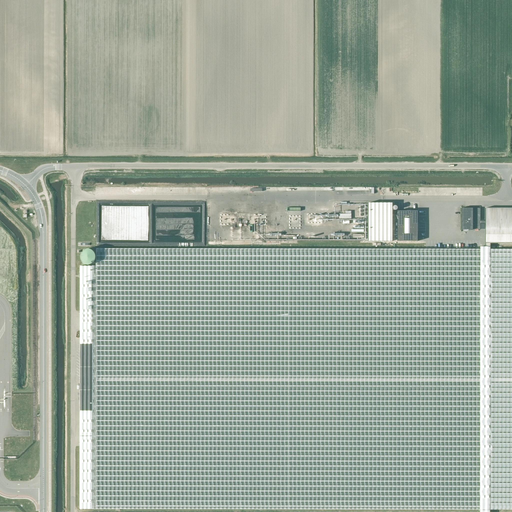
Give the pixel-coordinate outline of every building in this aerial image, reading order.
[(368,241),(392,241),(392,204),(369,205),(368,241)] [(472,208),(462,208),(462,230),(480,230),(480,224),(485,224),(485,247),(490,247),(490,243),(505,243),(511,243),(511,208),(485,208),(485,221),(480,221),(480,208),(475,208),(472,208)] [(418,211),(398,211),(397,241),(418,241),(418,211)] [(511,249),(490,250),(490,247),(485,247),(480,247),(480,250),(426,249),(96,249),(96,266),(80,266),(80,267),(80,509),(480,509),(480,511),(490,511),(490,509),(511,509),(511,249)] [(89,265),(90,265),(91,265),(91,264),(92,264),(93,264),(93,263),(94,263),(94,262),(95,262),(95,261),(96,260),(96,259),(96,258),(96,257),(96,256),(96,255),(96,254),(95,254),(95,253),(95,252),(94,252),(94,251),(93,251),(93,250),(92,250),(91,250),(91,249),(90,249),(89,249),(88,249),(87,249),(86,249),(86,250),(85,250),(84,250),(84,251),(83,251),(82,252),(82,253),(81,253),(81,254),(81,255),(80,255),(80,256),(80,257),(80,258),(80,259),(81,259),(81,260),(81,261),(82,262),(82,263),(83,263),(84,264),(85,264),(85,265),(86,265),(87,265),(88,265),(89,265)]
